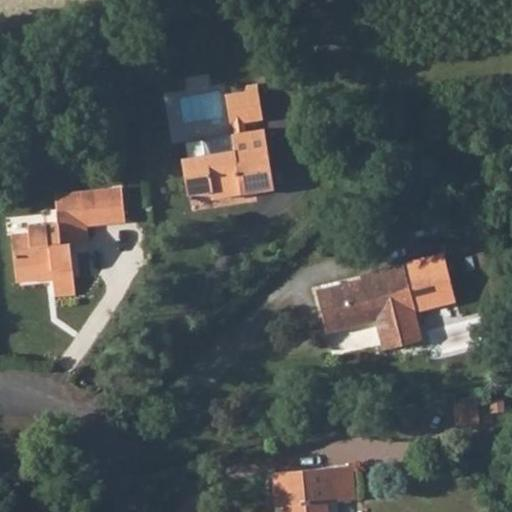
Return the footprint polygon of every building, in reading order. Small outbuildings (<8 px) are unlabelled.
[(243,122),(264,119),(259,89),(226,95),(231,124),(235,123),(243,122)] [(237,133),(244,132),(243,122),(235,123),(237,133)] [(214,198),(275,189),(265,129),(244,132),(237,133),(233,134),(235,151),(193,158),(183,159),(189,195),(213,191),(214,198)] [(235,151),(233,134),(194,140),(191,145),(193,158),(235,151)] [(86,224),(126,220),(123,188),(56,195),(59,224),(29,227),(29,233),(12,235),(17,280),(37,278),(40,277),(41,275),(43,274),(44,270),(51,269),(52,277),(53,281),(74,279),(71,243),(88,242),(86,224)] [(444,253),(404,263),(410,286),(450,276),(444,253)] [(410,286),(404,263),(360,274),(361,279),(317,291),(327,332),(376,319),(384,349),(422,339),(415,310),(456,299),(450,276),(410,286)] [(55,296),(76,294),(74,279),(53,281),(55,296)] [(503,402),(493,403),(493,413),(503,412),(503,402)] [(478,403),(455,404),(456,426),(479,425),(478,403)] [(328,511),(327,501),(355,498),(353,465),(274,472),(278,506),(285,505),(285,511),(328,511)]
